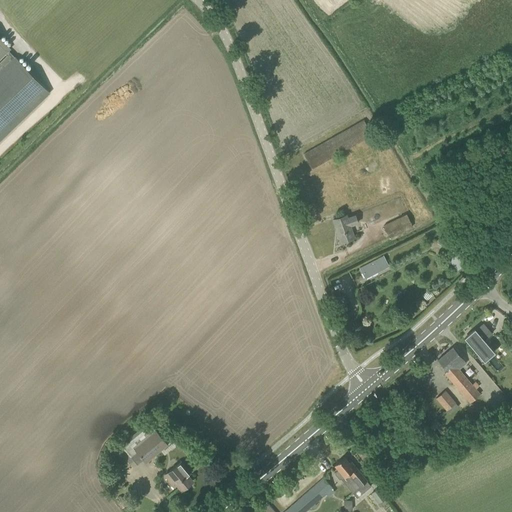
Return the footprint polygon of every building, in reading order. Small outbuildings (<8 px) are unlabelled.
[(0,57),(4,54),(8,50),(0,41),(0,57)] [(14,57),(8,50),(4,54),(6,56),(0,62),(0,139),(49,93),(14,57)] [(372,135),(364,120),(303,154),(311,169),(372,135)] [(341,242),(350,239),(352,238),(348,225),(355,222),(353,215),(345,218),(344,216),(333,220),(336,230),(338,230),(339,233),(338,234),(341,242)] [(412,226),(407,215),(384,226),(389,237),(412,226)] [(364,274),(366,278),(377,272),(375,268),(364,274)] [(475,329),(474,328),(464,337),(484,361),(495,352),(484,340),(492,333),(483,322),(475,329)] [(476,381),(475,382),(472,384),(459,369),(466,363),(453,347),(438,360),(447,371),(445,373),(470,403),(480,394),(476,389),(480,386),(476,381)] [(445,390),(439,395),(436,398),(446,410),(455,403),(445,390)] [(131,457),(136,453),(138,455),(145,463),(168,445),(156,430),(156,431),(150,424),(122,447),(131,457)] [(359,443),(354,447),(357,451),(363,447),(359,443)] [(344,457),(334,465),(338,469),(336,472),(335,474),(339,479),(341,479),(356,497),(371,485),(351,461),(349,463),(344,457)] [(174,481),(181,490),(192,481),(188,475),(190,473),(179,461),(163,475),(170,484),(174,481)] [(283,511),(304,511),(333,488),(324,477),(283,511)]
